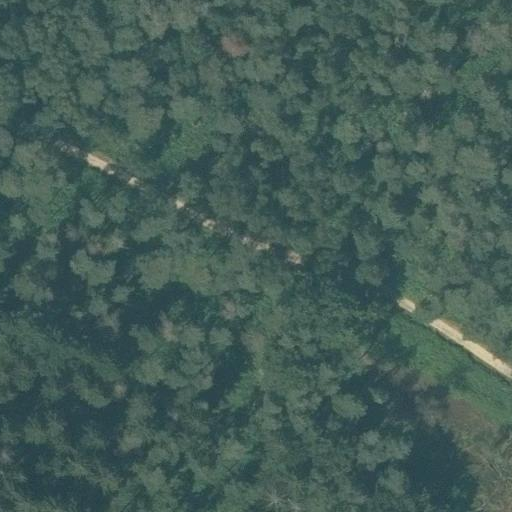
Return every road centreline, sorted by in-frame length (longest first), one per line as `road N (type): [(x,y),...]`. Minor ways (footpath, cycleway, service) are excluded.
road 1 (track): [(0,126),(262,255),(369,288),(511,378)]
road 2 (unknown): [(511,351),(369,258),(261,224),(0,101)]
